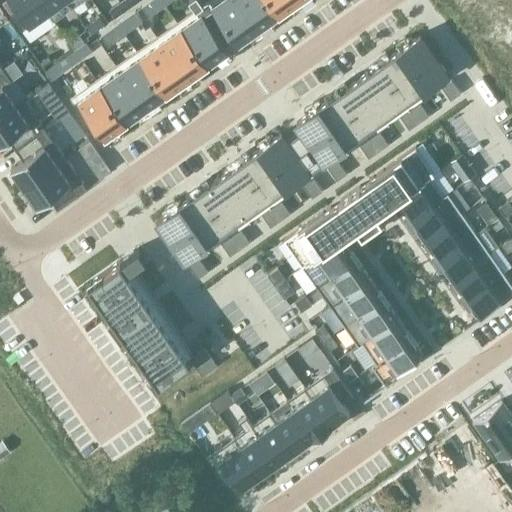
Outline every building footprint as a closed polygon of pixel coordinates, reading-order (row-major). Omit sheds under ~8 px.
[(12,0),(4,0),(1,2),(9,13),(17,7),(12,0)] [(12,0),(17,7),(9,13),(21,30),(48,11),(39,0),(12,0)] [(66,0),(39,0),(48,11),(53,19),(71,7),(66,0)] [(134,0),(120,0),(120,1),(126,9),(136,2),(134,0)] [(149,17),(157,11),(149,0),(141,6),(149,17)] [(149,0),(157,11),(166,5),(162,0),(149,0)] [(217,0),(211,4),(238,42),(279,13),(279,14),(298,0),(217,0)] [(108,9),(114,17),(126,9),(120,1),(108,9)] [(78,98),(105,136),(127,121),(126,120),(166,92),(166,93),(208,63),(228,48),(202,11),(181,25),(139,54),(140,55),(100,83),(100,82),(78,98)] [(126,17),(133,27),(142,21),(135,11),(126,17)] [(98,17),(85,26),(91,34),(97,30),(104,25),(98,17)] [(125,33),(133,27),(126,17),(118,23),(125,33)] [(125,33),(118,23),(109,29),(116,39),(125,33)] [(108,45),(116,39),(109,29),(101,35),(108,45)] [(69,40),(75,49),(75,48),(85,42),(79,33),(69,40)] [(281,132),(157,219),(184,258),(186,257),(205,244),(207,242),(225,229),(227,228),(246,215),(247,214),(266,201),(267,200),(286,186),(288,185),(306,172),(308,171),(323,160),(325,159),(344,146),(345,145),(364,132),(365,130),(384,117),(386,116),(404,103),(406,102),(425,89),(426,87),(446,74),(447,73),(420,34),(296,122),(301,129),(286,140),(281,132)] [(75,48),(81,57),(92,50),(85,41),(84,42),(75,48)] [(71,64),(81,57),(75,48),(74,49),(65,56),(71,64)] [(71,64),(65,56),(55,63),(61,71),(71,64)] [(0,113),(23,98),(23,97),(15,102),(3,86),(23,72),(14,59),(2,68),(0,69),(0,113)] [(51,78),(61,71),(55,63),(45,70),(51,78)] [(451,79),(441,86),(446,92),(455,85),(451,79)] [(38,87),(59,117),(59,116),(69,110),(48,80),(38,87)] [(455,85),(446,92),(450,99),(460,92),(455,85)] [(0,141),(7,137),(15,148),(44,127),(23,98),(0,113),(0,141)] [(419,101),(409,108),(414,115),(424,108),(419,101)] [(409,108),(399,115),(404,121),(414,115),(409,108)] [(424,108),(414,115),(418,121),(428,114),(424,108)] [(69,110),(59,116),(66,126),(75,119),(69,110)] [(414,115),(404,121),(409,128),(418,121),(414,115)] [(24,186),(65,157),(44,127),(15,148),(22,159),(10,167),(24,186)] [(378,130),(369,137),(373,143),(383,136),(378,130)] [(383,136),(373,143),(378,150),(388,143),(383,136)] [(369,137),(359,143),(363,150),(373,143),(369,137)] [(373,143),(363,150),(368,157),(378,150),(373,143)] [(369,178),(359,185),(366,194),(372,203),(378,212),(388,205),(394,200),(394,199),(429,174),(430,175),(434,172),(433,170),(429,173),(412,150),(416,147),(415,146),(369,178)] [(461,153),(451,160),(458,170),(468,163),(461,153)] [(37,205),(49,196),(57,208),(86,187),(65,157),(24,186),(37,205)] [(337,159),(327,166),(331,173),(341,166),(337,159)] [(341,166),(331,173),(336,179),(346,172),(341,166)] [(429,174),(394,199),(394,200),(408,219),(407,220),(448,192),(447,191),(453,187),(440,168),(434,172),(430,175),(429,174)] [(312,176),(302,183),(307,190),(317,183),(312,176)] [(317,183),(307,190),(312,196),(322,189),(317,183)] [(359,185),(349,192),(355,201),(366,194),(359,185)] [(349,192),(339,199),(345,208),(355,201),(349,192)] [(448,192),(407,220),(408,221),(409,220),(422,239),(421,240),(462,212),(448,192)] [(366,194),(355,201),(362,210),(372,203),(366,194)] [(280,199),(270,206),(275,212),(285,205),(280,199)] [(330,206),(283,239),(284,240),(288,237),(305,260),(301,263),(301,264),(341,237),(348,232),(358,226),(352,217),(345,208),(339,199),(330,206)] [(511,204),(508,199),(498,206),(505,216),(511,210),(511,204)] [(486,200),(476,207),(488,223),(490,221),(497,216),(486,200)] [(355,201),(345,208),(352,217),(362,210),(355,201)] [(372,203),(362,210),(368,219),(378,212),(372,203)] [(285,205),(275,212),(280,219),(290,212),(285,205)] [(270,206),(261,213),(265,219),(275,212),(270,206)] [(362,210),(352,217),(358,226),(368,219),(362,210)] [(275,212),(265,219),(270,226),(280,219),(275,212)] [(368,219),(358,226),(360,229),(359,230),(360,231),(361,230),(365,236),(385,222),(381,216),(382,216),(382,214),(381,215),(378,212),(368,219)] [(462,212),(421,240),(421,241),(423,240),(436,259),(435,259),(435,260),(475,231),(462,212)] [(496,228),(503,223),(500,219),(497,216),(490,221),(491,222),(496,228)] [(240,227),(230,234),(235,241),(244,234),(240,227)] [(475,231),(435,260),(436,260),(450,278),(448,279),(449,280),(489,251),(475,231)] [(230,234),(220,241),(225,248),(235,241),(230,234)] [(244,234),(235,241),(239,248),(249,241),(244,234)] [(341,237),(301,264),(316,285),(356,256),(355,256),(341,237)] [(235,241),(225,248),(230,255),(239,248),(235,241)] [(489,251),(449,280),(450,279),(463,298),(462,299),(463,299),(503,271),(489,251)] [(356,256),(316,285),(330,305),(370,276),(370,275),(369,276),(356,258),(357,257),(356,256)] [(198,257),(188,264),(193,270),(203,264),(198,257)] [(120,260),(88,282),(103,303),(117,322),(131,342),(145,362),(159,382),(191,360),(189,357),(177,340),(182,336),(182,335),(181,334),(176,338),(163,320),(169,316),(168,316),(167,315),(162,319),(149,301),(155,297),(154,296),(154,295),(148,299),(135,281),(141,277),(140,276),(140,275),(134,280),(127,270),(120,260)] [(203,264),(193,270),(198,277),(207,270),(203,264)] [(284,277),(278,267),(268,274),(275,284),(284,277)] [(511,283),(503,271),(463,299),(463,300),(464,299),(475,315),(479,312),(482,317),(511,295),(511,283)] [(370,276),(330,305),(344,324),(384,296),(384,295),(383,296),(370,277),(371,277),(370,276)] [(285,277),(275,284),(284,297),(294,290),(285,277)] [(23,299),(18,292),(12,297),(17,303),(23,299)] [(304,294),(294,301),(301,310),(311,303),(304,294)] [(384,296),(344,324),(358,344),(398,315),(397,315),(384,297),(385,296),(384,296)] [(398,315),(358,344),(358,345),(362,342),(375,360),(371,363),(372,364),(412,335),(410,335),(397,317),(398,316),(398,315)] [(323,324),(315,330),(322,340),(330,334),(323,324)] [(337,344),(330,334),(322,340),(329,350),(337,344)] [(412,335),(372,364),(386,384),(422,359),(419,354),(422,352),(411,336),(412,336),(412,335)] [(312,337),(297,347),(304,357),(319,346),(312,337)] [(191,360),(202,375),(217,364),(204,346),(189,357),(191,360)] [(284,357),(274,363),(279,370),(289,364),(284,357)] [(350,363),(342,369),(350,379),(357,374),(350,363)] [(333,366),(305,386),(332,424),(332,423),(349,410),(343,401),(353,394),(333,366)] [(357,374),(350,379),(356,387),(363,382),(357,374)] [(0,379),(0,499),(5,507),(62,467),(0,379)] [(305,386),(287,398),(314,437),(332,424),(305,386)] [(242,387),(232,393),(237,401),(247,394),(242,387)] [(227,389),(210,401),(217,412),(235,400),(227,389)] [(287,398),(269,411),(295,448),(312,436),(313,437),(314,437),(287,398)] [(501,399),(473,418),(501,458),(511,449),(511,413),(511,414),(501,399)] [(210,401),(181,421),(189,430),(216,411),(210,401)] [(246,415),(278,461),(295,448),(269,411),(252,423),(246,415)] [(244,428),(234,436),(260,473),(278,461),(246,415),(238,420),(244,428)] [(234,436),(206,455),(226,484),(234,478),(240,487),(260,473),(234,436)] [(420,511),(425,511),(461,487),(426,438),(387,466),(420,511)] [(388,511),(369,475),(330,495),(339,511),(388,511)] [(130,501),(136,511),(142,511),(149,508),(139,494),(130,501)]
